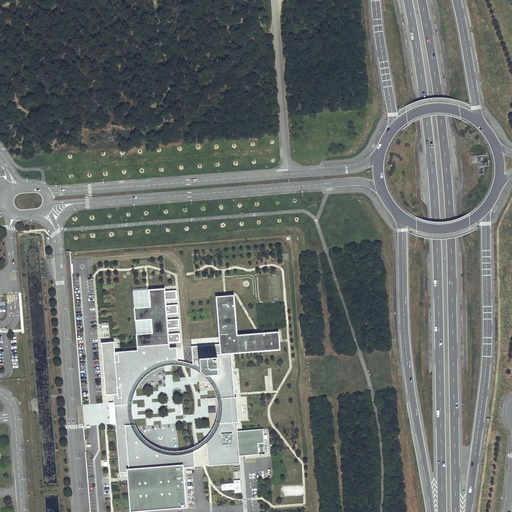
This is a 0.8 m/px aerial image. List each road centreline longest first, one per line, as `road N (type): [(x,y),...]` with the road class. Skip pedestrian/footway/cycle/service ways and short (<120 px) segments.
road 1 (trunk): [(458,511),(445,164),(421,0)]
road 2 (trunk): [(407,0),(437,247),(440,511)]
road 3 (tertiary): [(378,155),(350,172),(48,195)]
road 4 (trunk): [(467,511),(487,338),(487,204)]
road 5 (trunk): [(400,215),(405,345),(432,511)]
road 6 (tertiary): [(85,200),(354,179),(380,189)]
road 7 (tertiary): [(56,235),(77,511)]
road 8 (trunk): [(374,0),(392,126)]
road 9 (trunk): [(479,121),(455,0)]
